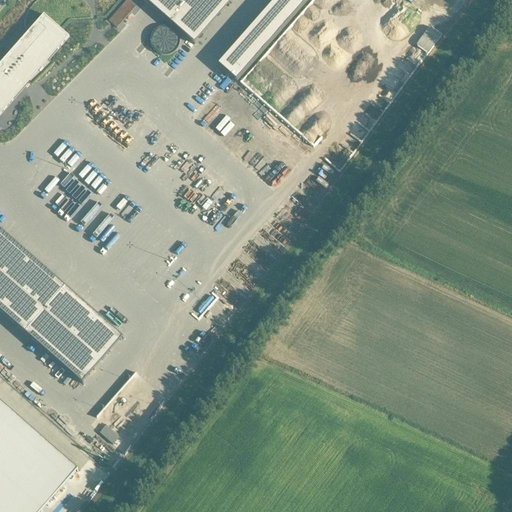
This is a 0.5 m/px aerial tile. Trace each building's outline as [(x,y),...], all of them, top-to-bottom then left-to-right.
[(128,0),(127,0),(109,21),(117,29),(136,7),(128,0)] [(143,0),(172,25),(194,0),(143,0)] [(309,0),(277,0),(219,67),(237,83),(309,0)] [(44,16),(0,66),(0,117),(29,84),(31,86),(54,65),(49,61),(69,38),(44,16)] [(151,40),(151,43),(152,47),(153,50),(155,52),(158,54),(161,56),(164,56),(168,56),(171,55),(174,53),(176,51),(178,48),(180,45),(180,42),(180,38),(178,35),(177,32),(174,30),(171,28),(168,27),(165,27),(161,28),(158,29),(155,31),(153,34),(152,37),(151,40)] [(70,109),(57,123),(78,142),(91,128),(70,109)] [(45,163),(37,171),(45,180),(54,172),(51,169),(67,154),(59,146),(48,156),(43,152),(39,156),(45,163)] [(0,311),(83,385),(84,384),(64,367),(103,322),(123,340),(124,339),(0,230),(0,311)] [(0,461),(29,429),(0,402),(0,461)] [(106,426),(100,433),(109,441),(115,434),(106,426)]
